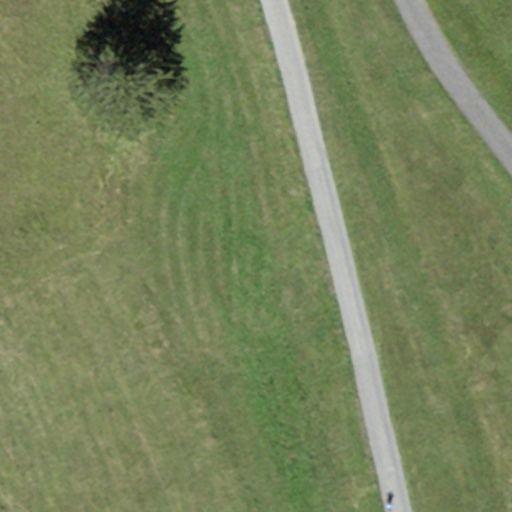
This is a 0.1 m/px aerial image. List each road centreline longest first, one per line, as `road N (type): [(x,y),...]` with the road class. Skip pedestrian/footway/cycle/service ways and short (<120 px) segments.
road 1 (track): [(275,0),(398,511)]
road 2 (track): [(511,146),(410,0)]
